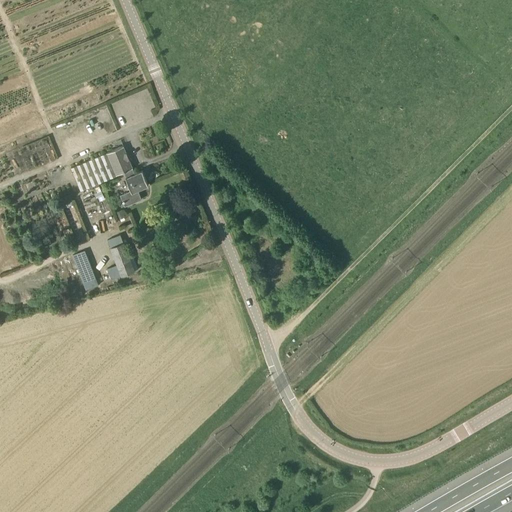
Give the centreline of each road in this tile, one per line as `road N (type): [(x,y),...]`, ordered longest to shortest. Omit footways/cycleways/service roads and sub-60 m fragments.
road 1 (residential): [(269,347),(124,0)]
road 2 (track): [(269,347),(511,107)]
road 3 (unclassified): [(511,404),(426,454),(356,460),(329,448),(301,420),(269,347)]
